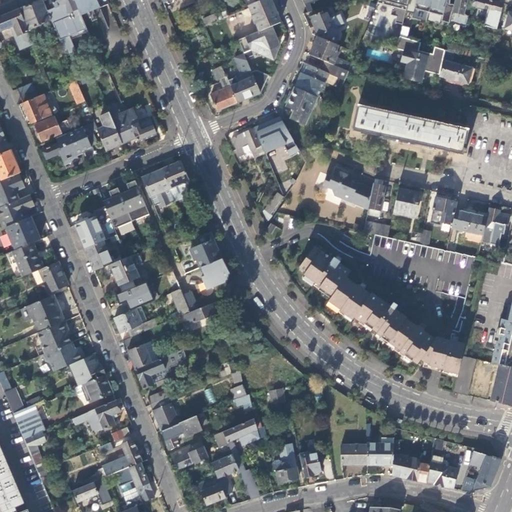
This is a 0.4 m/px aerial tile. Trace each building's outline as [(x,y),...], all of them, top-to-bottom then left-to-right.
[(46,0),(43,1),(52,22),(73,72),(83,68),(70,35),(78,32),(77,31),(86,27),(81,16),(74,0),(46,0)] [(74,0),(81,16),(88,13),(90,18),(91,18),(90,12),(109,4),(106,0),(74,0)] [(280,23),(270,0),(264,0),(249,6),(254,16),(252,17),(255,23),(257,23),(260,31),(271,26),(280,23)] [(379,0),(378,3),(393,6),(391,14),(397,16),(395,22),(403,24),(406,11),(408,0),(379,0)] [(431,0),(408,0),(406,11),(414,13),(415,9),(429,12),(431,0)] [(455,0),(431,0),(429,12),(442,16),(441,20),(449,22),(450,21),(455,0)] [(466,0),(455,0),(450,21),(467,26),(470,14),(463,13),(466,0)] [(497,27),(503,3),(493,0),(473,0),(472,4),(488,9),(484,24),(497,27)] [(310,17),(317,37),(336,44),(340,35),(334,17),(335,17),(332,11),(323,14),(322,12),(310,17)] [(511,12),(508,11),(508,13),(506,13),(503,26),(511,28),(511,12)] [(206,27),(218,22),(215,16),(203,21),(206,27)] [(260,31),(240,40),(239,41),(244,53),(252,50),(274,59),(279,46),(271,26),(260,31)] [(336,44),(317,37),(310,55),(325,61),(349,71),(352,64),(337,57),(342,47),(336,44)] [(454,44),(452,51),(454,52),(460,53),(462,47),(462,46),(454,44)] [(475,51),(462,47),(460,53),(474,57),(475,51)] [(452,51),(447,50),(440,76),(468,83),(473,67),(452,61),(454,52),(452,51)] [(238,103),(261,93),(244,53),(235,57),(241,72),(228,78),(231,87),(238,103)] [(503,58),(490,55),(489,61),(501,64),(503,58)] [(345,81),(349,71),(325,61),(320,70),(310,66),(300,90),(318,97),(319,98),(329,74),(345,81)] [(228,78),(223,67),(214,71),(218,81),(222,79),(226,89),(211,95),(218,111),(237,103),(230,87),(231,87),(228,78)] [(135,69),(129,72),(132,78),(139,75),(135,69)] [(95,79),(94,74),(76,82),(78,86),(95,79)] [(78,86),(76,82),(69,85),(78,104),(85,102),(78,86)] [(300,90),(294,87),(286,106),(294,110),(291,118),(306,125),(318,97),(300,90)] [(23,104),(31,124),(51,116),(43,95),(23,104)] [(110,113),(123,144),(136,139),(127,117),(125,112),(120,114),(119,111),(118,111),(116,104),(107,108),(110,113)] [(430,147),(463,154),(463,152),(467,153),(467,149),(465,148),(469,130),(358,106),(353,131),(391,139),(391,141),(395,142),(396,140),(426,146),(425,148),(430,150),(430,147)] [(84,110),(91,125),(94,123),(88,108),(84,110)] [(134,109),(125,112),(127,117),(136,113),(134,109)] [(106,151),(123,144),(110,113),(100,117),(104,126),(97,129),(106,151)] [(136,139),(137,142),(156,134),(149,117),(139,120),(136,113),(127,117),(136,139)] [(35,126),(42,141),(61,134),(55,117),(35,126)] [(281,117),(255,128),(262,145),(265,153),(284,144),(290,155),(299,150),(281,117)] [(83,128),(56,139),(58,144),(43,150),(47,159),(62,153),(63,155),(61,156),(65,164),(78,158),(76,153),(91,147),(83,128)] [(255,158),(265,153),(262,145),(261,145),(254,129),(245,133),(251,148),(255,158)] [(251,148),(245,133),(239,135),(245,150),(251,148)] [(245,150),(239,135),(233,138),(239,154),(246,151),(245,150)] [(0,153),(10,149),(8,144),(0,147),(0,153)] [(20,173),(10,149),(0,153),(0,181),(19,174),(20,173)] [(172,195),(192,187),(182,162),(162,170),(170,190),(172,195)] [(368,209),(373,188),(354,181),(351,177),(352,175),(335,168),(331,177),(326,176),(322,186),(331,190),(334,196),(368,209)] [(170,190),(162,170),(143,178),(151,197),(170,190)] [(0,181),(0,207),(19,199),(16,191),(14,187),(21,184),(22,182),(19,174),(0,181)] [(383,185),(385,180),(376,179),(375,184),(374,183),(373,188),(368,208),(381,210),(386,186),(383,185)] [(130,192),(121,196),(133,222),(150,214),(136,180),(127,184),(130,192)] [(14,187),(16,191),(25,187),(22,182),(21,184),(14,187)] [(112,199),(104,203),(112,222),(115,229),(133,222),(121,196),(118,188),(109,192),(112,199)] [(420,193),(399,188),(393,212),(415,217),(420,193)] [(264,210),(270,214),(283,197),(277,193),(264,210)] [(34,207),(29,195),(19,199),(0,207),(0,222),(2,229),(6,227),(26,219),(23,212),(34,207)] [(441,221),(452,224),(457,202),(436,197),(433,209),(443,211),(441,221)] [(484,232),(494,234),(495,231),(504,233),(505,225),(507,225),(510,214),(499,212),(500,209),(490,207),(484,232)] [(483,233),(487,216),(456,209),(452,227),(483,233)] [(75,225),(85,248),(105,240),(106,239),(97,216),(75,225)] [(39,240),(30,217),(26,219),(6,227),(16,250),(34,242),(39,240)] [(367,220),(364,232),(388,237),(391,226),(367,220)] [(115,229),(112,222),(106,225),(112,237),(117,235),(115,229)] [(432,226),(424,224),(422,234),(420,244),(427,246),(432,226)] [(268,232),(272,234),(276,227),(272,225),(268,232)] [(199,246),(190,249),(196,261),(198,260),(201,268),(202,267),(223,259),(211,232),(196,238),(199,246)] [(105,240),(85,248),(95,271),(110,265),(114,263),(105,240)] [(34,242),(16,250),(7,254),(11,264),(17,262),(24,276),(30,273),(45,267),(34,242)] [(137,254),(144,251),(142,245),(125,251),(127,258),(137,254)] [(398,309),(401,305),(397,302),(394,306),(375,293),(374,294),(367,289),(370,286),(365,282),(363,286),(362,285),(361,286),(350,278),(354,272),(342,263),(345,258),(341,255),(339,259),(337,258),(336,259),(318,247),(304,268),(309,272),(307,275),(323,286),(322,287),(336,296),(332,301),(348,312),(347,313),(354,318),(355,316),(362,321),(363,320),(379,332),(379,333),(409,354),(408,356),(420,364),(424,358),(433,364),(439,339),(427,330),(430,326),(425,323),(423,326),(421,325),(420,327),(409,318),(410,317),(404,313),(398,309)] [(479,251),(478,257),(488,259),(502,262),(504,256),(479,251)] [(139,258),(137,254),(127,258),(114,263),(110,265),(122,292),(137,286),(135,280),(141,278),(134,260),(139,258)] [(223,259),(202,267),(206,276),(202,277),(208,289),(229,280),(230,275),(223,259)] [(66,285),(57,262),(45,267),(30,273),(36,285),(45,282),(50,292),(66,285)] [(122,292),(116,295),(120,305),(127,302),(131,311),(138,308),(156,300),(148,281),(137,286),(122,292)] [(175,319),(192,312),(184,295),(182,290),(173,293),(181,312),(173,315),(175,319)] [(192,291),(184,295),(192,312),(200,308),(192,291)] [(64,322),(53,295),(27,306),(33,318),(34,318),(40,332),(64,322)] [(187,326),(188,329),(195,326),(193,323),(217,313),(218,315),(230,310),(225,299),(182,317),(186,326),(187,326)] [(138,308),(115,319),(121,333),(129,329),(133,327),(137,335),(155,327),(152,320),(144,323),(138,308)] [(500,364),(511,367),(511,313),(510,321),(504,319),(500,334),(501,334),(500,341),(498,341),(493,362),(500,364)] [(68,330),(64,322),(40,332),(30,336),(35,348),(42,346),(45,354),(71,343),(66,331),(68,330)] [(124,340),(127,346),(143,340),(141,334),(124,340)] [(445,370),(458,373),(463,355),(466,344),(459,342),(460,337),(455,336),(454,339),(453,339),(453,340),(445,370)] [(151,341),(128,351),(136,369),(160,359),(151,341)] [(77,352),(73,342),(71,343),(45,354),(43,355),(46,361),(51,363),(54,371),(70,365),(86,358),(82,350),(77,352)] [(35,348),(39,357),(43,355),(45,354),(42,346),(35,348)] [(239,371),(241,370),(240,365),(239,364),(236,357),(238,356),(237,353),(233,354),(233,356),(223,359),(225,370),(220,372),(223,378),(229,376),(228,375),(232,374),(239,371)] [(99,366),(94,355),(86,358),(70,365),(79,386),(82,385),(105,375),(102,366),(99,366)] [(458,373),(454,389),(453,391),(467,395),(477,359),(463,355),(458,373)] [(160,359),(136,369),(145,389),(158,383),(155,373),(165,368),(161,359),(160,359)] [(511,367),(500,364),(490,400),(511,405),(511,367)] [(5,371),(0,373),(0,381),(2,390),(10,388),(5,371)] [(242,381),(239,371),(232,374),(235,382),(242,381)] [(113,393),(105,375),(82,385),(90,403),(113,393)] [(243,397),(248,395),(244,385),(236,388),(240,398),(243,397)] [(16,388),(5,392),(14,413),(24,409),(16,388)] [(210,388),(204,391),(210,404),(216,401),(210,388)] [(283,400),(281,389),(256,393),(258,403),(283,400)] [(148,398),(151,405),(164,400),(169,398),(166,390),(148,398)] [(252,407),(249,395),(248,395),(243,397),(245,408),(252,407)] [(39,397),(27,402),(29,407),(41,402),(39,397)] [(121,411),(116,400),(73,418),(75,424),(92,418),(93,419),(99,417),(104,429),(116,425),(112,415),(115,414),(121,411)] [(164,400),(151,405),(162,429),(180,422),(172,403),(166,406),(164,400)] [(24,409),(14,413),(25,439),(43,431),(45,430),(41,420),(50,416),(44,401),(41,402),(29,407),(24,409)] [(207,412),(180,423),(180,424),(163,431),(170,449),(180,445),(177,436),(185,433),(187,437),(206,429),(204,425),(211,422),(207,412)] [(240,437),(243,446),(260,439),(255,419),(224,431),(228,442),(233,455),(239,467),(244,466),(235,443),(233,443),(232,441),(240,437)] [(115,441),(130,434),(127,428),(112,434),(115,441)] [(43,431),(25,439),(36,465),(44,462),(37,445),(47,441),(43,431)] [(228,442),(224,431),(214,435),(218,446),(228,442)] [(128,468),(142,462),(133,440),(122,444),(127,456),(103,466),(104,468),(100,469),(97,474),(100,479),(103,478),(128,468)] [(206,450),(202,441),(172,453),(178,469),(193,463),(194,464),(201,462),(201,460),(198,454),(206,450)] [(111,442),(99,447),(102,454),(113,449),(111,442)] [(341,443),(341,464),(367,464),(367,444),(341,443)] [(393,454),(394,443),(367,443),(367,444),(367,464),(393,464),(393,454)] [(0,445),(0,511),(25,502),(0,445)] [(198,454),(201,460),(209,457),(206,450),(198,454)] [(502,459),(474,451),(470,465),(484,469),(480,482),(491,486),(497,472),(502,459)] [(299,453),(304,478),(314,476),(314,473),(321,471),(318,453),(310,454),(309,452),(299,453)] [(393,464),(392,474),(417,479),(419,463),(420,463),(420,460),(393,454),(393,464)] [(225,477),(240,470),(239,467),(233,455),(212,463),(217,476),(220,484),(226,481),(225,477)] [(430,465),(429,465),(426,481),(452,488),(458,468),(437,463),(438,457),(432,456),(430,465)] [(426,481),(429,465),(420,463),(421,460),(420,460),(420,463),(419,463),(417,479),(426,481)] [(44,462),(36,465),(41,477),(48,473),(44,462)] [(275,464),(279,482),(299,479),(296,468),(287,470),(285,462),(275,464)] [(130,468),(137,488),(150,484),(141,464),(130,468)] [(246,471),(241,473),(252,499),(261,497),(250,469),(246,471)] [(217,476),(199,484),(208,505),(226,497),(226,496),(220,484),(217,476)] [(103,478),(100,479),(96,481),(106,497),(110,496),(103,478)] [(229,480),(226,481),(220,484),(226,496),(234,492),(229,480)] [(140,496),(133,481),(119,486),(127,505),(129,510),(136,507),(143,504),(142,503),(140,496)] [(94,482),(73,490),(78,502),(99,494),(94,482)] [(140,496),(142,503),(151,499),(148,492),(140,496)] [(444,511),(423,501),(422,504),(421,508),(419,511),(444,511)]
